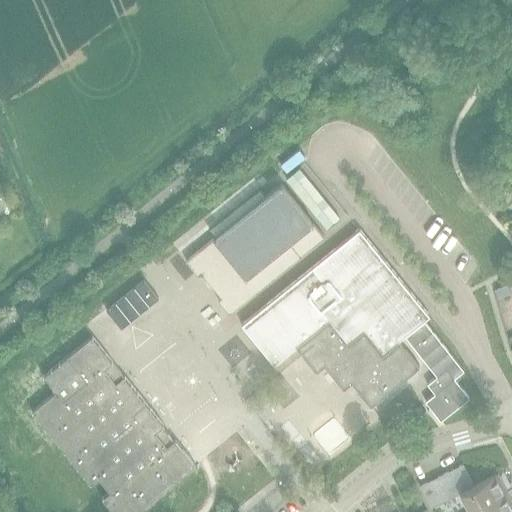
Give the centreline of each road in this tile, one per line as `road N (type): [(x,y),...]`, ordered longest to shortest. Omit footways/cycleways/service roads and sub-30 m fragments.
road 1 (residential): [(511,409),(458,296),(325,136)]
road 2 (residential): [(329,511),(404,452),(511,424)]
